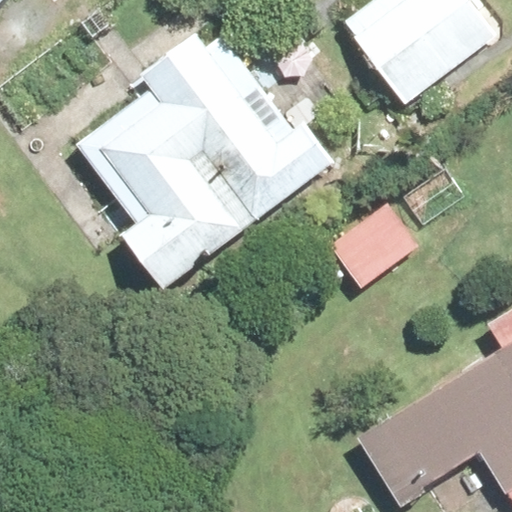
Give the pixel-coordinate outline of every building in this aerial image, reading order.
[(0,0),(0,25),(25,0),(0,0)] [(511,28),(490,0),(382,0),(353,22),(415,105),(511,31),(511,28)] [(156,98),(95,144),(156,225),(136,241),(180,300),(356,168),(316,116),(308,122),(230,20),(145,84),(156,98)] [(401,199),(341,252),(379,295),(439,242),(401,199)] [(509,357),(374,445),(417,510),(492,462),(511,493),(511,322),(494,334),(509,357)]
